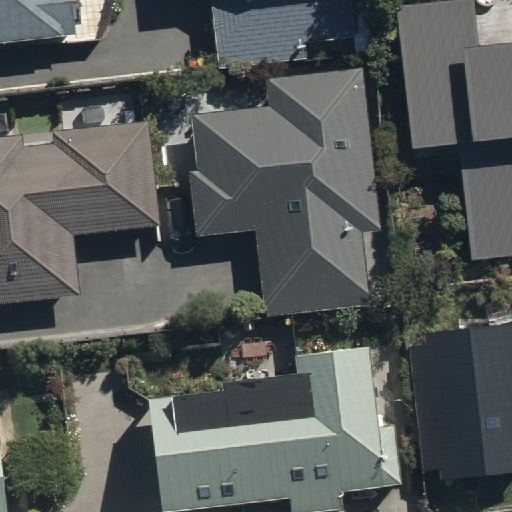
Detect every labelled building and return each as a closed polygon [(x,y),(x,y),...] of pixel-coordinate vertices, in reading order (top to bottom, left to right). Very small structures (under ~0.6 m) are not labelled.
[(0,0),(0,42),(50,38),(46,0),(0,0)] [(189,0),(191,8),(215,5),(222,69),(303,61),(302,52),(359,46),(353,0),(189,0)] [(450,0),(389,7),(405,144),(479,136),(486,194),(476,195),(483,254),(511,251),(511,22),(493,25),(494,36),(454,40),(450,0)] [(273,118),(197,127),(203,181),(189,183),(197,250),(256,244),(264,313),(368,301),(361,239),(377,237),(359,79),(270,89),(273,118)] [(148,142),(0,156),(0,309),(74,302),(68,246),(157,237),(148,142)] [(426,345),(408,347),(422,472),(438,470),(439,479),(511,470),(511,322),(425,333),(426,345)] [(227,391),(149,400),(161,511),(245,511),(287,507),(287,511),(344,511),(341,504),(394,498),(385,414),(374,415),(366,347),(296,355),(297,373),(223,381),(227,391)]
